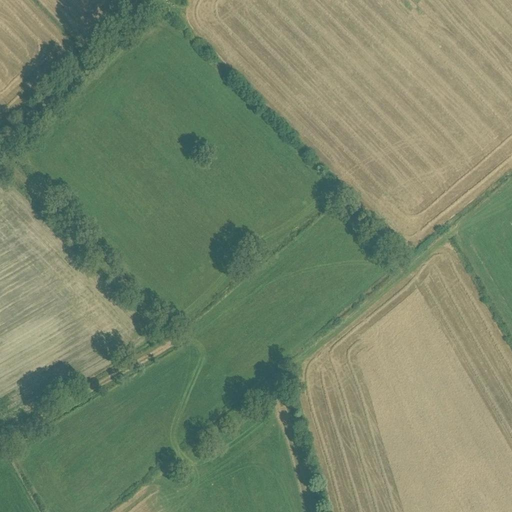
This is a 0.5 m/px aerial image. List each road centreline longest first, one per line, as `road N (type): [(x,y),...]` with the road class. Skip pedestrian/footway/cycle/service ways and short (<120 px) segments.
road 1 (track): [(0,441),(165,345),(167,336),(0,153)]
road 2 (track): [(154,0),(0,139)]
